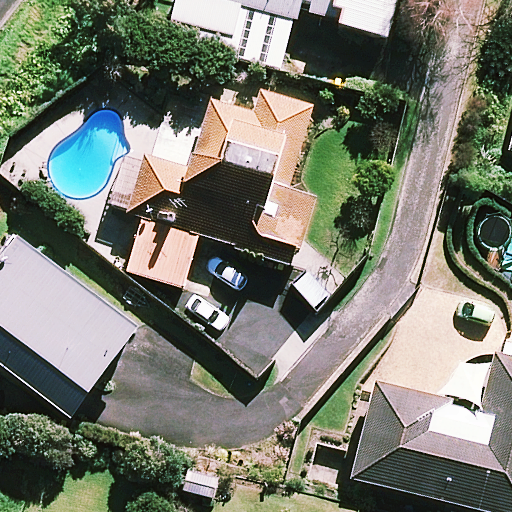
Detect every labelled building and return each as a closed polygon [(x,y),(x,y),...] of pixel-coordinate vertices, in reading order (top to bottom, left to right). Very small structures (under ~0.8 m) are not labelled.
[(175,0),(170,22),(176,24),(231,38),(239,6),(294,20),(296,21),(301,3),(310,6),(308,15),(337,23),(336,28),(385,41),(395,0),(175,0)] [(231,38),(176,24),(171,45),(280,73),(294,20),(239,6),(231,38)] [(312,109),(259,93),(253,115),(210,103),(194,159),(189,158),(186,168),(144,156),(126,215),(141,220),(198,236),(234,247),(233,251),(291,268),(296,250),(299,252),(315,200),(288,192),(312,109)] [(0,176),(0,225),(24,199),(0,176)] [(198,236),(141,220),(125,272),(182,289),(198,236)] [(134,331),(15,240),(0,260),(0,370),(66,420),(134,331)] [(511,511),(511,360),(492,356),(473,430),(443,423),(448,403),(372,384),(349,479),(483,511),(511,511)] [(220,476),(180,468),(175,495),(215,502),(220,476)]
